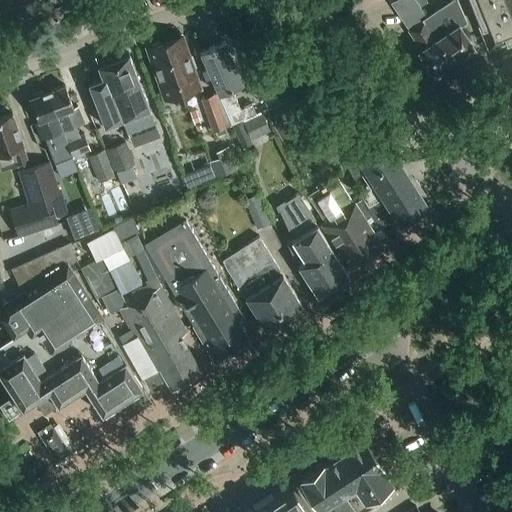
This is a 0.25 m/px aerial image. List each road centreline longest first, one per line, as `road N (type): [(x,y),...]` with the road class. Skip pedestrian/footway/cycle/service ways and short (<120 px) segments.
road 1 (primary): [(101,511),(382,329)]
road 2 (residential): [(511,219),(329,18)]
road 3 (residential): [(0,78),(216,0)]
road 4 (residential): [(478,511),(382,329)]
road 5 (primary): [(382,329),(511,246)]
